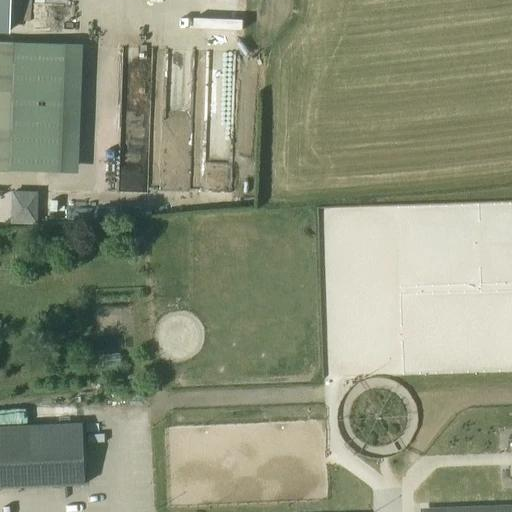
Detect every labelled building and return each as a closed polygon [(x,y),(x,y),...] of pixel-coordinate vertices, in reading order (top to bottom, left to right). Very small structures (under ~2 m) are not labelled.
[(0,0),(0,31),(9,32),(10,0),(0,0)] [(13,44),(0,43),(0,173),(9,174),(13,44)] [(208,156),(207,185),(230,186),(231,157),(208,156)] [(191,169),(162,171),(163,190),(192,189),(191,169)] [(41,223),(40,191),(12,192),(13,224),(41,223)] [(82,425),(0,428),(0,488),(85,485),(82,425)]
